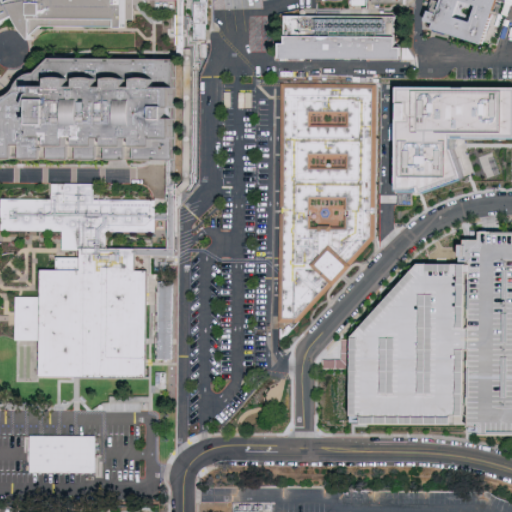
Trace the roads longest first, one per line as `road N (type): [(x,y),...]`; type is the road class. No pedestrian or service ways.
road 1 (residential): [(306,448),(305,360),(416,239),(459,217),(511,213)]
road 2 (tertiary): [(306,448),(454,452),(511,466)]
